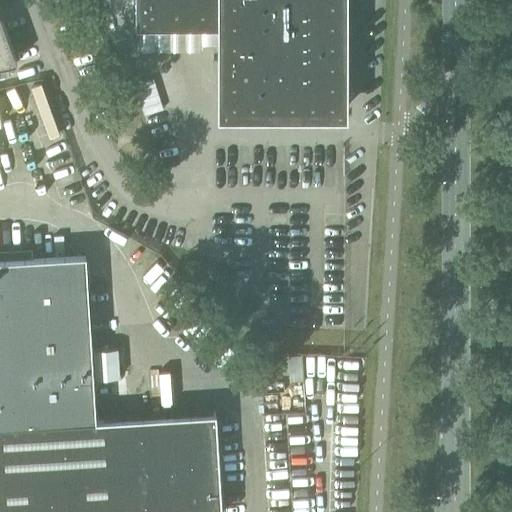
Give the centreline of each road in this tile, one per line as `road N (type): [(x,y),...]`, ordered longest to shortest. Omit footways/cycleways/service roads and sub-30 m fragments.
road 1 (secondary): [(453,0),(452,511)]
road 2 (unknown): [(177,353),(143,332),(83,233),(44,205),(0,194)]
road 3 (unknown): [(252,511),(239,397),(230,382),(177,353)]
road 4 (unknown): [(199,137),(174,83),(140,49),(111,0)]
road 5 (unknown): [(321,511),(328,367)]
